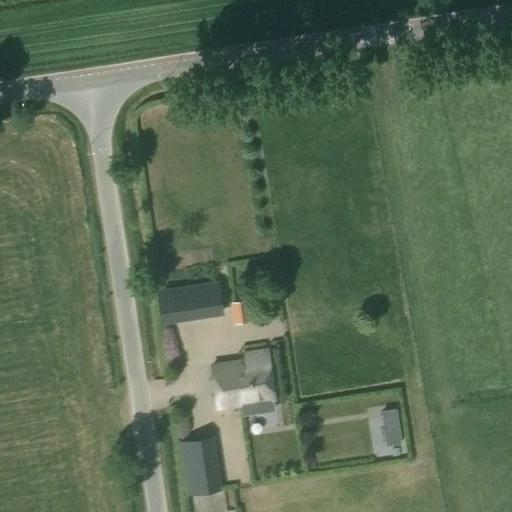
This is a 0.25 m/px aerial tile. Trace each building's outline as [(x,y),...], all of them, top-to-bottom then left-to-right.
[(188,287),(158,292),(162,320),(192,315),(188,287)] [(246,299),(231,301),(234,322),(249,320),(246,299)] [(244,358),(211,363),(218,408),(240,405),(241,413),(275,408),(266,347),(243,350),(244,358)] [(397,407),(382,408),(383,417),(398,415),(397,407)] [(209,437),(181,442),(189,493),(217,489),(209,437)]
